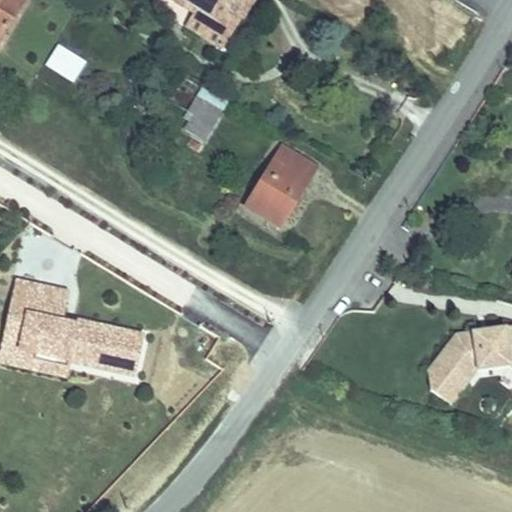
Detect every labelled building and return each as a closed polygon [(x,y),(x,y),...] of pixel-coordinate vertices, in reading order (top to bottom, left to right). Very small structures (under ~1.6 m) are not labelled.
[(24,1),(21,0),(0,0),(0,38),(1,39),(24,1)] [(250,0),(158,0),(154,8),(186,27),(194,13),(229,35),(250,0)] [(229,35),(194,13),(186,27),(221,48),(229,35)] [(72,85),(86,62),(57,44),(43,67),(72,85)] [(223,111),(228,103),(209,91),(208,92),(203,89),(198,97),(203,100),(203,99),(223,111)] [(204,142),(223,111),(203,99),(203,100),(198,97),(189,112),(190,112),(194,115),(191,120),(185,130),(204,142)] [(198,151),(202,146),(196,142),(192,147),(198,151)] [(280,227),(316,168),(282,148),(246,207),(280,227)] [(142,337),(76,322),(75,327),(60,324),(61,319),(67,294),(17,282),(5,334),(13,336),(9,355),(35,361),(37,353),(69,361),(133,375),(142,337)] [(75,327),(76,322),(61,319),(60,324),(75,327)] [(493,335),(482,336),(481,331),(456,335),(428,372),(431,391),(451,406),(478,372),(511,368),(511,369),(511,327),(493,330),(493,335)] [(0,361),(65,376),(69,361),(37,353),(35,361),(9,355),(13,336),(5,334),(0,359),(0,361)]
